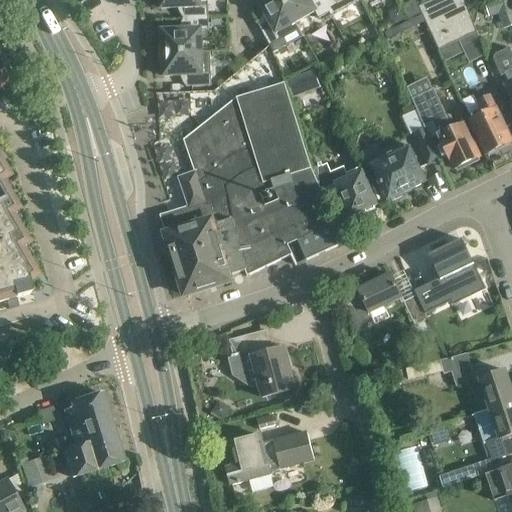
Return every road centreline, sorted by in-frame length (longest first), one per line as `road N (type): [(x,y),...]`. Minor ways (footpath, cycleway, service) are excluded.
road 1 (primary): [(80,103),(132,349)]
road 2 (primary): [(154,337),(114,180),(80,103)]
road 3 (residential): [(387,511),(362,416),(343,390),(309,285)]
road 4 (residential): [(309,285),(484,192)]
road 5 (residential): [(167,330),(309,285)]
road 6 (unclassified): [(121,355),(0,412)]
road 7 (primary): [(171,461),(154,337)]
